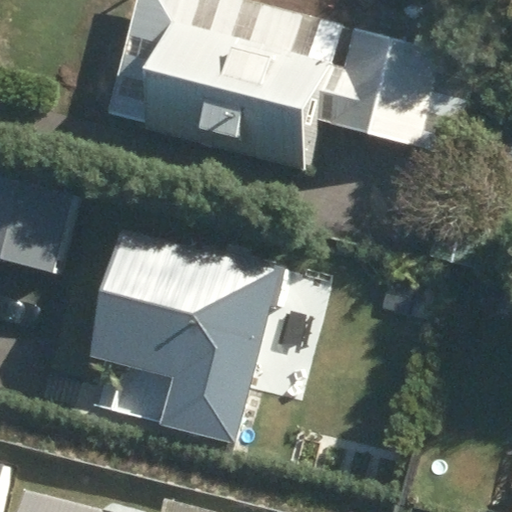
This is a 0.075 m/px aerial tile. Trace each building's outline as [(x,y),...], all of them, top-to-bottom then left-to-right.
[(164,134),(320,173),(347,65),(308,55),(318,18),(247,0),(152,0),(124,117),(166,127),(164,134)] [(369,34),(345,130),(433,152),(457,56),(369,34)] [(89,195),(0,171),(0,257),(68,275),(89,195)] [(498,228),(451,217),(440,263),(488,273),(498,228)] [(303,270),(143,230),(111,359),(190,379),(177,428),(254,446),(288,310),(293,312),(303,270)] [(447,273),(409,262),(394,315),(433,326),(447,273)] [(129,511),(18,483),(10,511),(129,511)]
